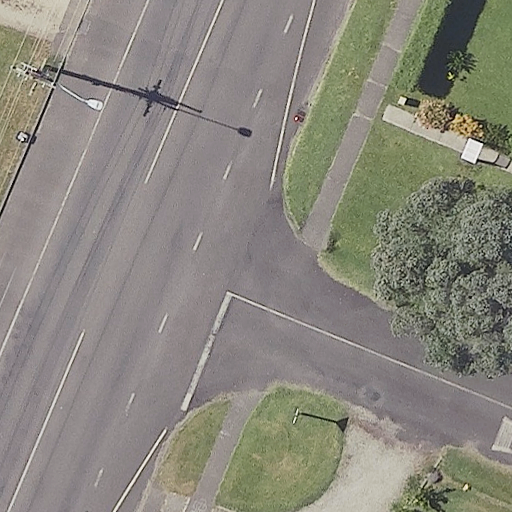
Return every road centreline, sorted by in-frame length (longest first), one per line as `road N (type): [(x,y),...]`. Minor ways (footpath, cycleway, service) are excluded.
road 1 (residential): [(119,244),(511,408)]
road 2 (tertiary): [(7,511),(119,244)]
road 3 (tertiary): [(119,244),(221,0)]
